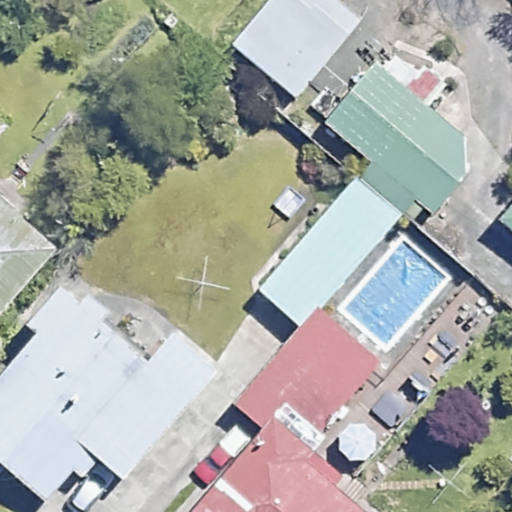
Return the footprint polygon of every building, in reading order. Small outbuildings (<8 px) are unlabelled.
[(360,11),(344,0),(254,0),(221,45),(293,100),(360,11)] [(474,160),(372,67),(322,122),(423,215),(474,160)] [(398,219),(354,180),(256,292),(300,331),(398,219)] [(0,313),(56,249),(0,199),(0,313)] [(511,203),(500,218),(511,227),(511,203)] [(143,365),(58,294),(0,364),(0,480),(37,510),(85,451),(121,480),(210,371),(167,336),(143,365)] [(343,474),(307,443),(375,364),(317,314),(218,428),(242,448),(187,511),(356,511),(330,489),(343,474)]
